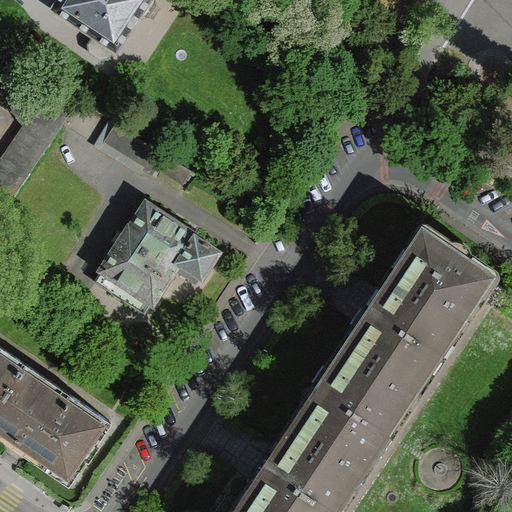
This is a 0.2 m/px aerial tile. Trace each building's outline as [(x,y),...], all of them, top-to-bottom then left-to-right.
[(61,0),(55,10),(95,37),(114,50),(117,51),(151,0),(61,0)] [(114,50),(95,37),(89,45),(90,52),(102,60),(108,59),(114,50)] [(0,105),(16,114),(24,131),(0,165),(0,219),(72,113),(0,67),(0,105)] [(192,172),(119,126),(106,144),(153,174),(158,167),(183,184),(192,172)] [(221,253),(148,204),(103,271),(153,304),(154,305),(175,272),(180,265),(204,280),(221,253)] [(494,276),(425,230),(385,288),(371,310),(440,356),(494,276)] [(199,287),(204,280),(180,265),(175,272),(199,287)] [(146,315),(153,304),(103,271),(96,282),(146,315)] [(440,356),(371,310),(359,327),(318,388),(388,434),(440,356)] [(0,402),(25,365),(0,347),(0,402)] [(111,423),(25,365),(0,402),(0,428),(12,437),(31,450),(73,478),(111,423)] [(335,511),(388,434),(318,388),(281,444),(267,466),(335,511)] [(335,511),(267,466),(255,485),(236,511),(335,511)]
